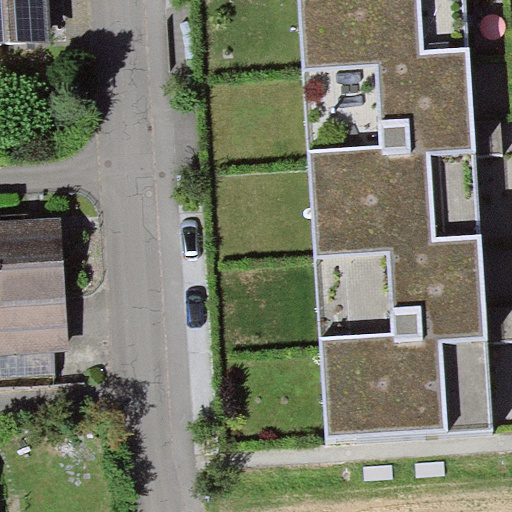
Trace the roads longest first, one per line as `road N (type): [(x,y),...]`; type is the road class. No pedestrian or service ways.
road 1 (residential): [(135,175),(168,511)]
road 2 (residential): [(121,0),(135,175)]
road 3 (residential): [(135,175),(0,182)]
